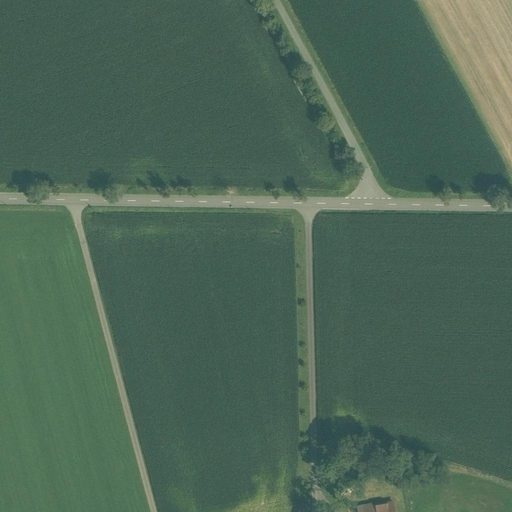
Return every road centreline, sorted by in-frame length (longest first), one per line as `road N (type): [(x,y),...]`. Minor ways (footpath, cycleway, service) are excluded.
road 1 (tertiary): [(383,204),(0,199)]
road 2 (unclassified): [(383,204),(273,0)]
road 3 (tertiary): [(511,206),(383,204)]
